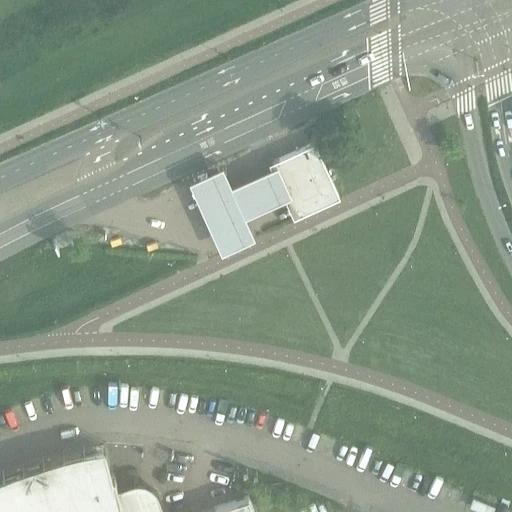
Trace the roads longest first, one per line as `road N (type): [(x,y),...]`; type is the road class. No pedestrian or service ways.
road 1 (secondary): [(0,246),(449,29)]
road 2 (secondary): [(419,0),(226,76),(0,180)]
road 3 (unclassified): [(420,511),(250,442),(189,428),(91,421),(54,426),(0,450)]
road 4 (tertiary): [(449,29),(474,167),(511,269)]
road 5 (tertiary): [(511,147),(493,12)]
